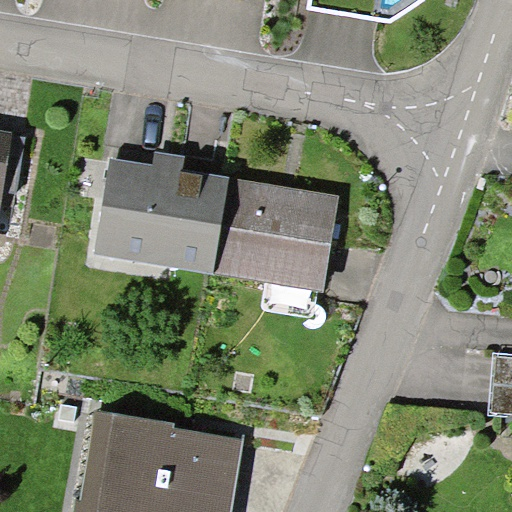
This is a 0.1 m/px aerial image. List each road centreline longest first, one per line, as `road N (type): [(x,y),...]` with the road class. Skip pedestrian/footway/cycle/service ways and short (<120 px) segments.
road 1 (residential): [(0,52),(459,132)]
road 2 (residential): [(309,511),(459,132)]
road 3 (residential): [(459,132),(501,0)]
